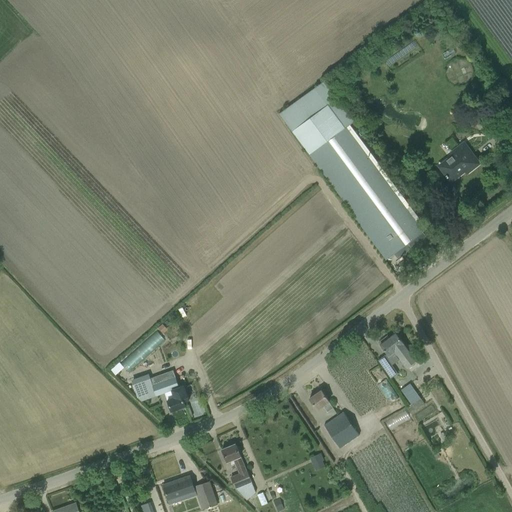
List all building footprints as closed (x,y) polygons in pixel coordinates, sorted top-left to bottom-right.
[(434,25),(433,32),(440,34),(442,27),(434,25)] [(279,114),(309,155),(318,148),(387,242),(384,244),(387,248),(390,246),(395,252),(421,233),(345,129),(355,121),(338,98),(325,80),(279,114)] [(442,164),(447,171),(453,179),(468,167),(470,170),(476,165),(476,164),(477,164),(477,163),(476,161),(471,153),(463,144),(451,153),(453,156),(442,164)] [(153,324),(119,358),(128,366),(161,332),(153,324)] [(162,324),(158,327),(163,332),(167,329),(162,324)] [(377,335),(380,340),(397,329),(395,325),(377,335)] [(416,360),(395,333),(380,345),(387,354),(385,356),(384,355),(378,360),(390,378),(397,373),(391,365),(398,360),(395,356),(397,354),(407,367),(416,360)] [(165,393),(168,402),(171,412),(186,406),(184,402),(189,400),(186,393),(183,386),(179,387),(173,370),(133,385),(138,397),(154,391),(156,396),(165,393)] [(388,395),(395,389),(382,373),(375,378),(388,395)] [(424,403),(420,397),(417,394),(409,384),(401,390),(411,404),(406,408),(411,413),(424,403)] [(333,408),(327,399),(321,390),(309,399),(315,407),(317,410),(323,406),(327,412),(333,408)] [(403,403),(381,413),(386,423),(407,414),(403,403)] [(338,416),(324,425),(340,448),(360,435),(344,412),(338,416)] [(221,446),(236,440),(234,433),(218,440),(221,446)] [(247,500),(255,492),(235,444),(222,449),(225,459),(227,462),(234,460),(239,474),(231,477),(233,483),(235,488),(247,500)] [(312,464),(322,460),(318,446),(307,450),(312,464)] [(196,494),(193,485),(189,475),(189,476),(189,478),(164,486),(164,484),(163,485),(166,494),(169,503),(196,494)] [(203,509),(217,504),(209,482),(195,487),(203,509)] [(274,501),(274,502),(278,511),(283,509),(279,499),(274,501)] [(79,511),(76,503),(52,511),(51,511),(79,511)]
